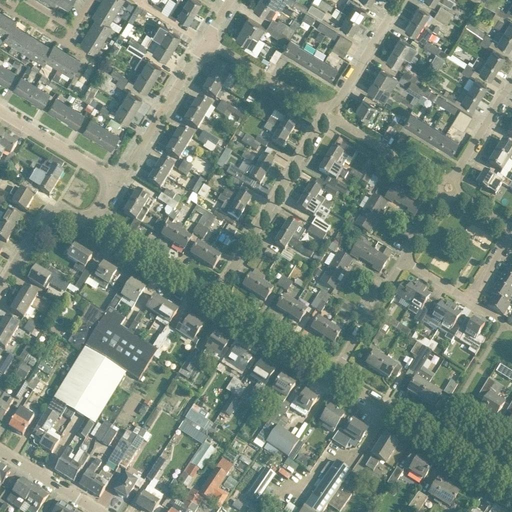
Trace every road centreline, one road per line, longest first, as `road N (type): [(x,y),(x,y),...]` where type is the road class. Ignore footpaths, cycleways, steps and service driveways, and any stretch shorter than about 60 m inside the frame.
road 1 (residential): [(212,300),(328,119)]
road 2 (residential): [(117,184),(204,42)]
road 3 (residential): [(212,300),(89,223)]
road 4 (residential): [(334,376),(212,300)]
road 5 (residential): [(117,184),(0,111)]
road 6 (residential): [(204,42),(325,108)]
road 7 (residential): [(334,376),(404,260)]
road 8 (residential): [(325,108),(340,97),(397,0)]
road 9 (residential): [(0,289),(38,225),(69,213),(89,223)]
road 10 (residential): [(328,119),(440,182)]
road 11 (residential): [(436,440),(334,376)]
